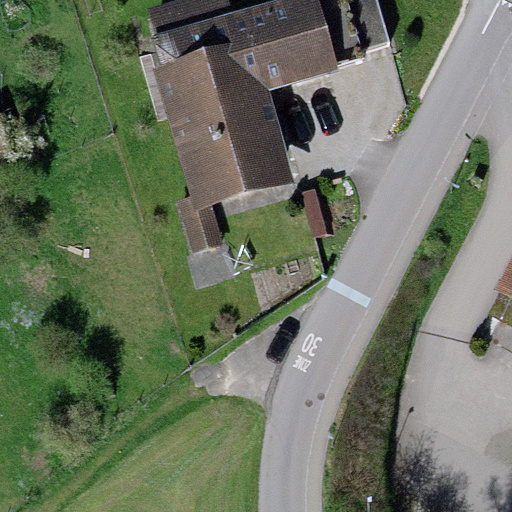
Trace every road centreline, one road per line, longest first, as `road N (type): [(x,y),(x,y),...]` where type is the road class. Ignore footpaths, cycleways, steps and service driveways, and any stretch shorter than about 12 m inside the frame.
road 1 (residential): [(511,3),(308,371),(279,459),(277,511)]
road 2 (track): [(308,371),(226,400),(136,450),(62,511)]
